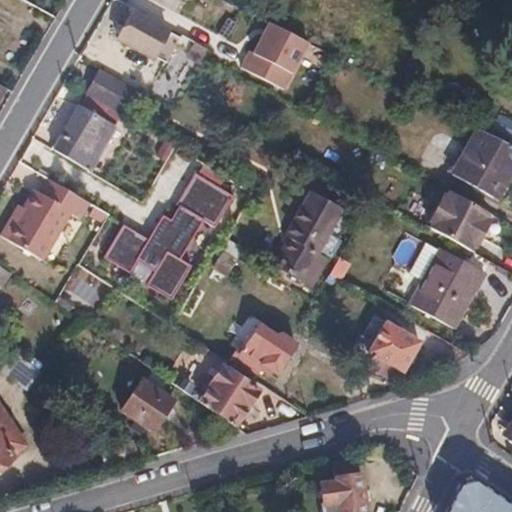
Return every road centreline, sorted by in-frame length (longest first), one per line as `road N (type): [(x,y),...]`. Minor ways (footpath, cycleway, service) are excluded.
road 1 (residential): [(71,511),(376,420),(438,411),(487,390)]
road 2 (residential): [(89,0),(0,153)]
